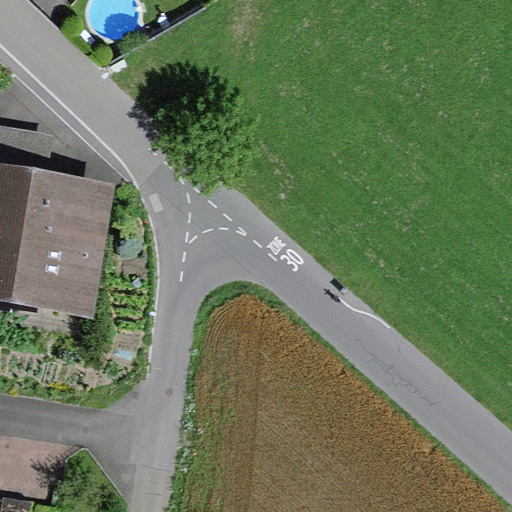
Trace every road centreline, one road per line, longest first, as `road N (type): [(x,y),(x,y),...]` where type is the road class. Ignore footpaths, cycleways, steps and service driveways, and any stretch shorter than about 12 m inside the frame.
road 1 (residential): [(511,490),(175,190)]
road 2 (residential): [(129,511),(175,190)]
road 3 (residential): [(175,190),(0,28)]
